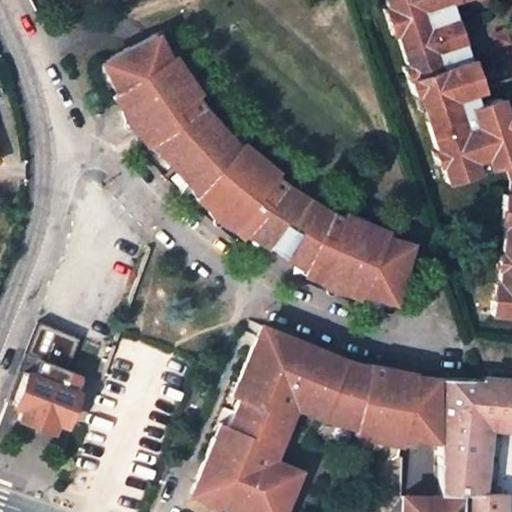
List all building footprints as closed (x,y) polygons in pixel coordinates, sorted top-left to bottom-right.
[(502,113),(497,98),(482,103),(453,17),(425,27),(420,12),(447,2),(454,0),(383,0),(386,6),(382,7),(392,36),(396,35),(405,64),(402,65),(412,95),(415,94),(434,148),(431,149),(436,167),(440,166),(445,181),(500,164),(505,178),(500,224),(504,224),(501,253),(497,252),(496,268),(499,268),(497,283),(495,282),(492,312),(511,315),(511,141),(509,130),(511,129),(506,112),(502,113)] [(425,27),(453,17),(447,2),(420,12),(425,27)] [(508,42),(504,29),(491,34),(496,46),(508,42)] [(156,152),(156,156),(155,159),(180,185),(187,185),(195,193),(190,198),(189,200),(200,209),(206,209),(225,223),(226,229),(238,239),(239,236),(299,271),(298,274),(312,280),(317,278),(343,288),(341,292),(355,298),(356,293),(380,299),(382,290),(393,293),(406,243),(380,236),(382,232),(368,226),(363,228),(352,224),(351,218),(338,213),(336,218),(323,213),(280,187),(268,178),(271,174),(261,166),(255,167),(247,159),(246,154),(234,145),(231,149),(195,111),(187,100),(191,98),(183,86),(178,86),(172,76),(172,71),(164,59),(160,61),(147,39),(100,63),(105,73),(97,77),(108,98),(104,100),(113,112),(116,110),(133,133),(131,138),(140,150),(142,148),(148,144),(156,152)] [(97,77),(105,73),(100,63),(97,65),(95,68),(95,73),(97,77)] [(172,71),(172,76),(178,86),(183,86),(184,81),(182,76),(178,73),(175,71),(172,71)] [(133,133),(116,110),(113,112),(114,119),(120,128),(124,133),(129,137),(131,138),(133,133)] [(150,157),(155,159),(156,156),(156,152),(148,144),(142,148),(147,155),(150,157)] [(246,154),(247,159),(255,167),(261,166),(260,161),(256,156),(252,154),(246,154)] [(195,193),(187,185),(180,185),(181,188),(184,193),(186,196),(190,198),(195,193)] [(225,223),(206,209),(200,209),(201,210),(205,216),(211,223),(218,227),(226,229),(225,223)] [(351,218),(352,224),(363,228),(368,226),(365,221),(361,218),(358,217),(354,217),(351,218)] [(343,288),(317,278),(312,280),(321,287),(326,290),(334,292),(341,292),(343,288)] [(393,293),(382,290),(380,299),(384,300),(387,300),(390,297),(393,293)] [(92,294),(74,330),(97,341),(115,306),(92,294)] [(72,371),(83,340),(38,322),(26,353),(38,358),(32,373),(76,391),(81,376),(72,371)] [(269,351),(277,333),(269,330),(268,329),(262,329),(257,331),(254,334),(251,343),(269,351)] [(434,441),(434,391),(424,391),(424,377),(412,376),(413,374),(399,371),(395,386),(378,383),(381,368),(366,365),(365,367),(342,360),(277,333),(269,351),(251,343),(234,384),(242,387),(237,400),(226,425),(221,438),(213,435),(196,475),(215,482),(208,501),(234,511),(259,442),(278,443),(291,410),(290,406),(294,405),(295,409),(319,418),(339,424),(344,422),(354,425),(352,436),(366,438),(370,436),(382,438),(385,442),(398,445),(399,445),(400,438),(434,441)] [(399,371),(381,368),(378,383),(395,386),(399,371)] [(63,425),(76,391),(32,373),(25,371),(12,405),(20,408),(16,418),(50,431),(54,422),(63,425)] [(434,378),(424,377),(424,391),(434,391),(434,378)] [(511,381),(479,379),(434,378),(434,391),(434,441),(434,445),(434,494),(456,494),(456,511),(500,511),(501,494),(482,494),(486,430),(511,431),(511,381)] [(234,384),(229,396),(237,400),(242,387),(234,384)] [(226,425),(218,422),(213,435),(221,438),(226,425)] [(278,443),(259,442),(234,511),(235,511),(281,511),(299,470),(274,460),(270,462),(269,458),(273,456),(278,443)] [(208,501),(215,482),(196,475),(193,484),(192,486),(192,489),(194,493),(198,497),(208,501)] [(434,494),(399,495),(398,511),(456,511),(456,494),(434,494)]
